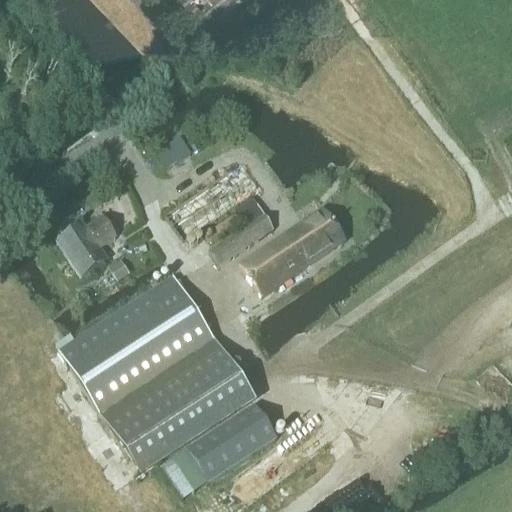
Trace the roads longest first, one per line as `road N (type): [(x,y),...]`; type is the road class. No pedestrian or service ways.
road 1 (track): [(287,367),(492,218),(481,185),(340,0)]
road 2 (track): [(511,297),(457,360),(475,400)]
